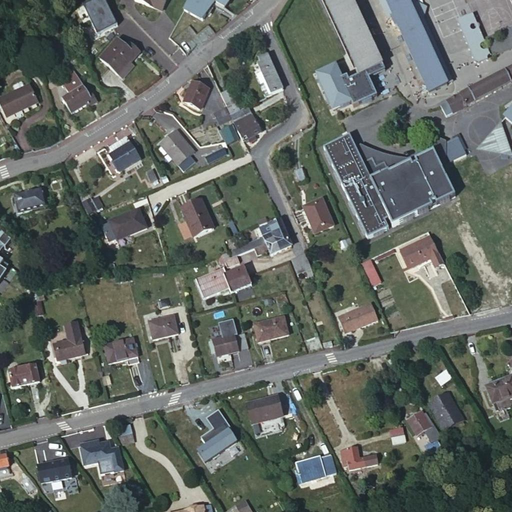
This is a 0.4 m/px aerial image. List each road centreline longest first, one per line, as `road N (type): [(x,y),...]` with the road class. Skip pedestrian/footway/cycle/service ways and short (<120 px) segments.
road 1 (residential): [(0,439),(511,317)]
road 2 (residential): [(258,12),(165,89),(61,154),(0,172)]
road 3 (residential): [(258,12),(298,102),(299,117),(261,145),(259,159),(298,249)]
